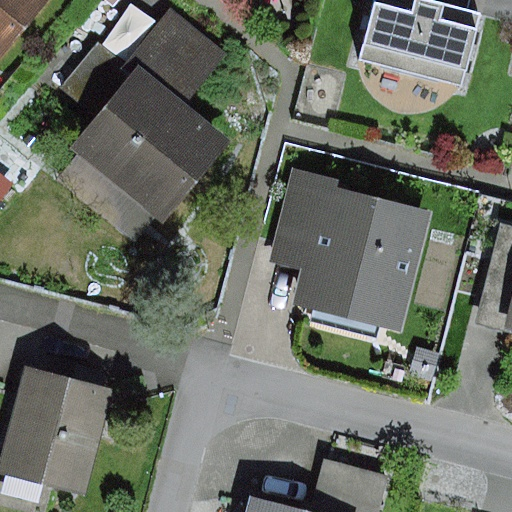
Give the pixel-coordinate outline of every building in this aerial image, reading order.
[(63,0),(0,0),(0,72),(2,74),(63,0)] [(469,11),(426,0),(377,0),(362,61),(468,89),(487,15),(469,11)] [(426,0),(469,11),(471,0),(426,0)] [(166,14),(133,58),(188,99),(222,56),(166,14)] [(236,149),(98,43),(63,88),(101,117),(73,153),(173,230),(236,149)] [(343,183),(292,170),(267,266),(306,276),(298,306),(405,333),(436,213),(341,189),(343,183)] [(0,175),(0,201),(13,185),(0,175)] [(510,328),(511,321),(511,232),(503,230),(477,327),(508,335),(510,328)] [(418,349),(410,377),(433,383),(440,355),(418,349)] [(115,390),(30,368),(2,474),(87,496),(115,390)] [(326,462),(312,511),(383,511),(393,480),(326,462)] [(305,511),(254,498),(250,511),(305,511)]
